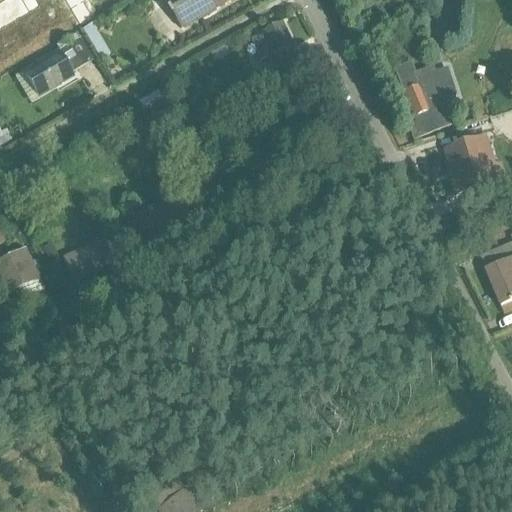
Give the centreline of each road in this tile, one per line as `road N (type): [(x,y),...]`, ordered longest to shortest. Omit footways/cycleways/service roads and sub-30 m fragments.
road 1 (residential): [(400,181),(28,382),(43,416),(0,447)]
road 2 (residential): [(286,0),(0,160)]
road 3 (residential): [(511,396),(400,181)]
road 4 (residential): [(400,181),(305,0)]
